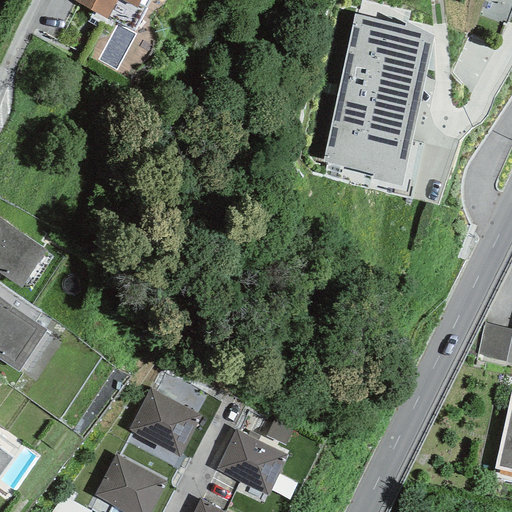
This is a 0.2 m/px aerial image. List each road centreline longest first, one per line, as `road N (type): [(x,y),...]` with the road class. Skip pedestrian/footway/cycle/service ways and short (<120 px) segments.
road 1 (tertiary): [(511,209),(362,511)]
road 2 (unknown): [(463,117),(443,97),(435,0)]
